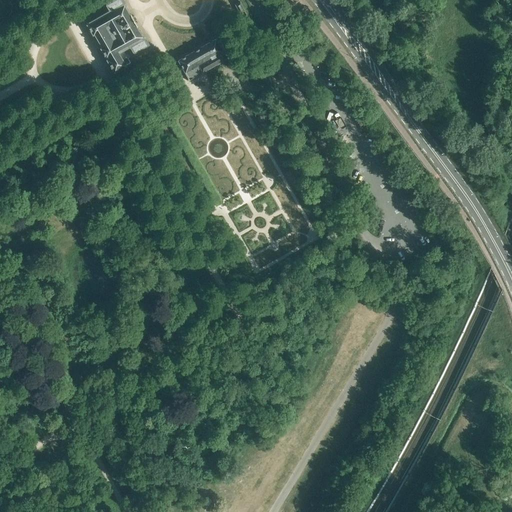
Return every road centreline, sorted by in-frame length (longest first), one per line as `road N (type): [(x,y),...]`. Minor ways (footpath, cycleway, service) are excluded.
road 1 (unclassified): [(270,511),(384,327),(392,298),(255,0)]
road 2 (primary): [(511,278),(466,195),(324,0)]
